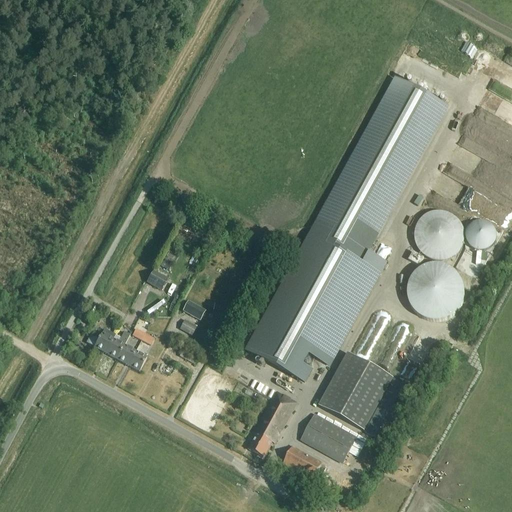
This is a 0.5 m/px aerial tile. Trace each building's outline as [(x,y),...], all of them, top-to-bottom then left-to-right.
[(370,255),(451,108),(395,77),(309,237),(310,238),(380,275),(387,264),(370,255)] [(511,99),(511,85),(497,77),(491,89),(511,99)] [(488,121),(494,112),(481,105),(476,114),(488,121)] [(488,124),(479,137),(488,142),(496,129),(488,124)] [(415,235),(414,238),(415,240),(415,243),(416,246),(417,248),(418,251),(420,253),(422,255),(424,257),(426,259),(429,260),(431,261),(434,262),(437,262),(439,263),(442,262),(445,262),(448,261),(450,260),(453,259),(455,257),(457,255),(459,253),(460,251),(462,248),(463,246),(464,243),(464,240),(464,238),(464,235),(464,232),(463,229),(462,227),(460,224),(459,222),(457,220),(455,218),(453,217),(450,215),(448,214),(445,213),(442,213),(439,213),(437,213),(434,213),(431,214),(429,215),(426,217),(424,218),(422,220),(420,222),(418,224),(417,227),(416,229),(415,232),(415,235)] [(496,239),(496,237),(496,236),(496,235),(496,233),(495,232),(495,231),(494,230),(493,228),(493,227),(492,226),(491,225),(489,225),(488,224),(487,223),(486,223),(485,222),(483,222),(482,222),(481,222),(479,222),(478,222),(477,222),(475,223),(474,223),(473,224),(472,225),(471,225),(470,226),(469,227),(468,228),(467,230),(466,231),(466,232),(465,233),(465,235),(465,236),(465,237),(465,239),(465,240),(465,241),(466,243),(466,244),(467,245),(468,246),(469,247),(470,248),(471,249),(472,250),(473,251),(474,251),(475,252),(477,252),(478,253),(479,253),(481,253),(482,253),(483,253),(485,252),(486,252),(487,251),(488,251),(489,250),(491,249),(492,248),(493,247),(493,246),(494,245),(495,244),(495,243),(496,241),(496,240),(496,239)] [(307,384),(314,372),(305,367),(310,358),(330,369),(380,275),(310,238),(249,353),(307,384)] [(174,262),(169,259),(168,261),(163,269),(169,272),(173,265),(173,264),(174,262)] [(432,323),(434,323),(436,324),(438,323),(440,323),(443,322),(445,322),(448,321),(451,319),(453,318),(455,316),(457,314),(458,312),(459,311),(461,308),(462,306),(463,303),(464,301),(464,298),(464,295),(464,293),(464,290),(464,288),(463,286),(462,284),(462,283),(460,280),(460,279),(458,277),(457,276),(454,273),(453,272),(451,271),(448,269),(447,269),(445,268),(443,267),(441,267),(438,266),(434,266),(431,267),(428,267),(425,268),(423,269),(421,271),(419,271),(418,272),(416,274),(415,275),(413,277),(411,280),(410,282),(409,284),(409,286),(408,288),(407,291),(407,292),(407,294),(407,296),(407,298),(408,300),(408,303),(409,305),(410,306),(411,309),(413,312),(414,314),(415,315),(417,316),(418,318),(420,319),(422,320),(423,321),(425,322),(428,322),(430,323),(432,323)] [(147,284),(161,292),(167,280),(153,272),(147,284)] [(202,321),(207,311),(190,302),(185,312),(202,321)] [(183,329),(195,336),(201,326),(188,319),(183,329)] [(105,355),(113,341),(115,337),(104,331),(98,341),(91,337),(87,345),(94,348),(94,349),(105,355)] [(141,342),(144,336),(135,331),(132,337),(141,342)] [(116,361),(124,347),(129,336),(124,333),(118,344),(113,341),(105,355),(116,361)] [(144,336),(141,342),(150,347),(154,341),(144,336)] [(127,367),(135,353),(124,347),(116,361),(127,367)] [(179,358),(190,363),(194,365),(198,359),(182,351),(179,358)] [(135,353),(127,367),(139,373),(147,359),(146,359),(147,357),(143,354),(142,357),(135,353)] [(319,408),(365,433),(394,380),(348,355),(319,408)] [(275,445),(296,406),(277,395),(254,436),(256,438),(249,451),(263,459),(271,443),(275,445)] [(342,465),(356,440),(315,417),(301,442),(342,465)] [(313,482),(322,465),(292,448),(283,466),(313,482)]
